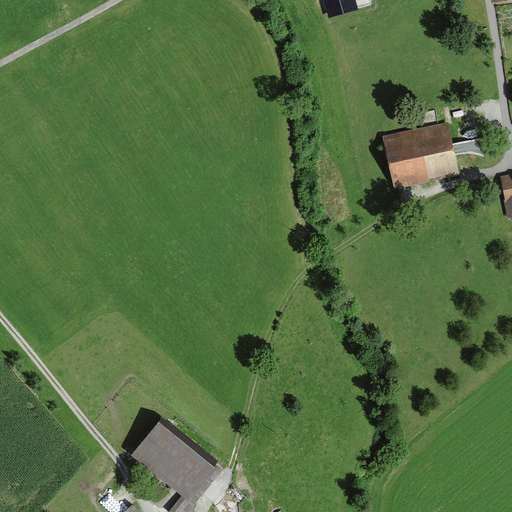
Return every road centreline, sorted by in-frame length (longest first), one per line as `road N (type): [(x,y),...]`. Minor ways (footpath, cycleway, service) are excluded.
road 1 (track): [(208,511),(231,475),(271,331),(303,274),(415,199),(511,164)]
road 2 (track): [(0,316),(152,511)]
road 3 (track): [(511,141),(488,0)]
road 4 (track): [(0,65),(116,0)]
